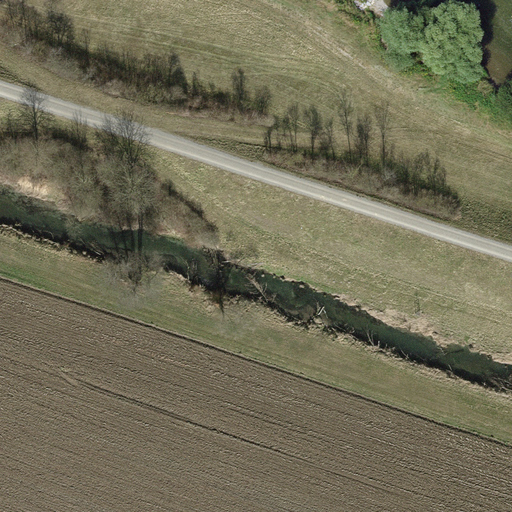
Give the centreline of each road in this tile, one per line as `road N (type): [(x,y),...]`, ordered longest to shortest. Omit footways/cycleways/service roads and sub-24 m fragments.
road 1 (track): [(0,24),(257,102),(511,193)]
road 2 (track): [(0,88),(511,255)]
road 3 (track): [(0,55),(109,124),(384,152)]
